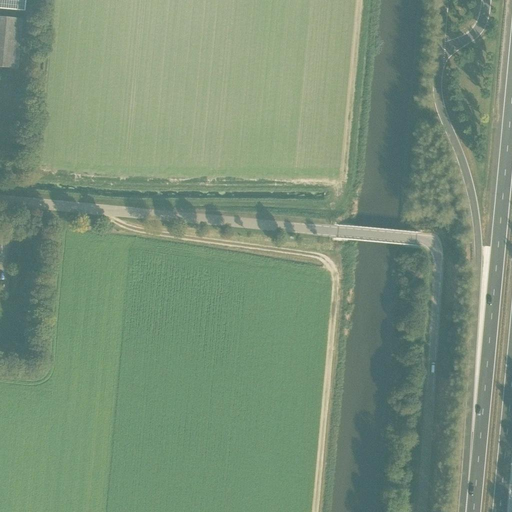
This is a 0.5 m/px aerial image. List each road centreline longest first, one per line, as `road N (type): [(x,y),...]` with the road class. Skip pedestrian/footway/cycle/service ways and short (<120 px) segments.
road 1 (track): [(104,214),(142,233),(328,262),(335,272),(317,511)]
road 2 (motorway): [(441,54),(440,102),(477,223),(476,480)]
road 3 (motorway): [(511,80),(476,480)]
road 4 (unclassified): [(337,232),(0,204)]
road 5 (unclassified): [(422,511),(438,260),(429,243),(416,239)]
road 6 (motorway): [(499,511),(511,374)]
